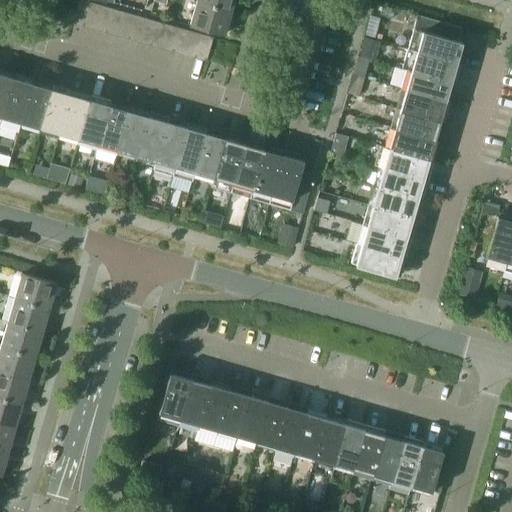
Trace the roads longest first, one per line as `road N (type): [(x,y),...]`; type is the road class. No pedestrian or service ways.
road 1 (residential): [(0,36),(285,119),(320,0)]
road 2 (residential): [(476,423),(182,339)]
road 3 (residential): [(419,337),(141,259)]
road 4 (residential): [(141,259),(66,511)]
road 5 (residential): [(419,337),(469,162)]
road 6 (residential): [(469,162),(509,4)]
road 7 (residential): [(141,259),(0,216)]
